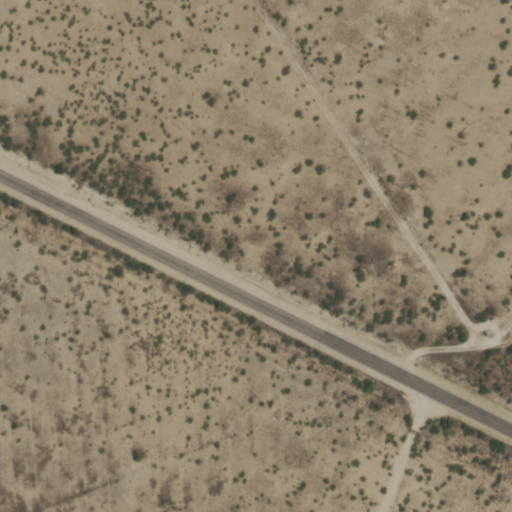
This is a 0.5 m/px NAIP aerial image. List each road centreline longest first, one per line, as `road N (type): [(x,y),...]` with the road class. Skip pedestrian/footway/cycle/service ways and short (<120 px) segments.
road 1 (residential): [(511,429),(0,174)]
road 2 (residential): [(431,389),(385,511)]
